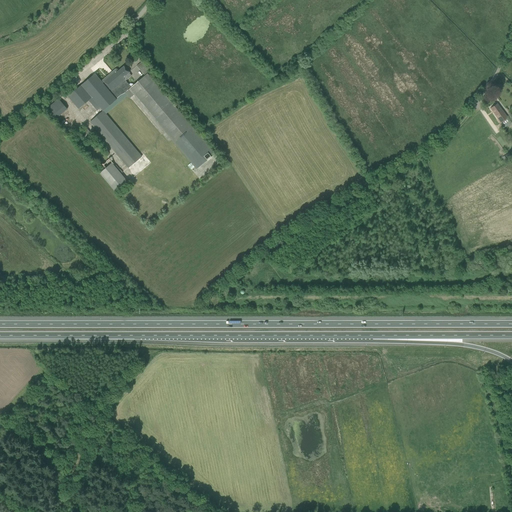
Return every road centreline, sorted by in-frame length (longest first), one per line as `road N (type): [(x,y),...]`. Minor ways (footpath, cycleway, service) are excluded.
road 1 (motorway): [(511,325),(0,324)]
road 2 (motorway): [(0,335),(372,336)]
road 3 (track): [(479,102),(463,121),(272,244),(189,309)]
road 4 (track): [(47,511),(94,415),(149,353),(33,352)]
road 5 (motorway): [(372,336),(473,347),(511,362)]
road 6 (unclassified): [(50,98),(152,0)]
road 7 (motorway): [(372,336),(511,336)]
